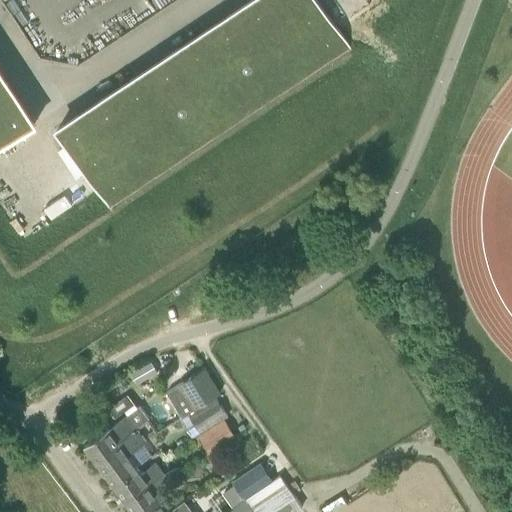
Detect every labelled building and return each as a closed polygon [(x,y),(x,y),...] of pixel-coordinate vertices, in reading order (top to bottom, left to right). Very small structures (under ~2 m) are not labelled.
[(342,35),(319,0),(253,0),(57,130),(97,190),(109,208),(351,48),(342,35)] [(0,147),(34,125),(0,73),(0,147)] [(165,355),(153,362),(164,381),(176,373),(165,355)] [(205,368),(204,369),(181,383),(169,391),(184,415),(220,393),(205,368)] [(227,416),(216,397),(189,413),(201,432),(227,416)] [(149,418),(141,406),(84,445),(104,472),(116,463),(108,452),(120,443),(118,441),(132,430),(136,428),(149,418)] [(210,454),(235,438),(224,420),(199,436),(210,454)] [(115,487),(140,469),(128,454),(146,441),(136,428),(132,430),(118,441),(120,443),(108,452),(116,463),(104,472),(115,487)] [(257,457),(246,440),(239,444),(251,461),(257,457)] [(245,499),(275,479),(262,461),(232,481),(245,499)] [(143,473),(140,469),(115,487),(133,511),(134,511),(145,504),(143,499),(139,494),(151,485),(150,484),(164,473),(156,463),(143,473)] [(134,511),(166,511),(169,510),(158,495),(184,476),(176,465),(164,473),(150,484),(151,485),(139,494),(143,499),(145,504),(134,511)] [(292,511),(303,505),(296,495),(281,476),(281,475),(275,479),(245,499),(227,511),(292,511)] [(169,510),(166,511),(193,511),(185,500),(169,510)]
